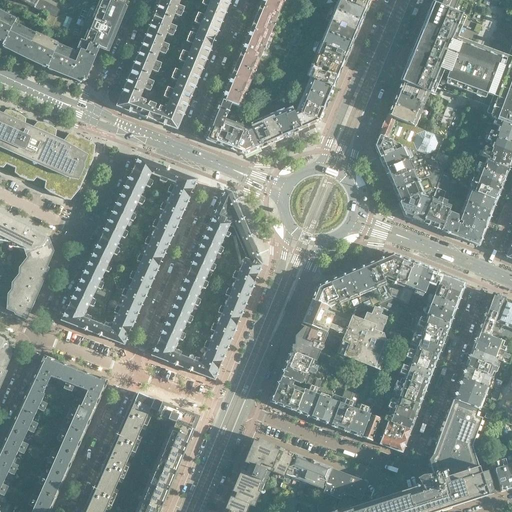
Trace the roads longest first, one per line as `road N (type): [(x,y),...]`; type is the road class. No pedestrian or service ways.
road 1 (residential): [(131,373),(219,164)]
road 2 (residential): [(487,270),(411,475)]
road 3 (tertiary): [(349,183),(357,140),(413,0)]
road 4 (tertiary): [(288,226),(224,408)]
road 5 (tertiary): [(391,0),(317,169)]
road 6 (tertiary): [(246,409),(320,243)]
road 7 (unclassified): [(411,475),(246,409)]
road 8 (residential): [(244,0),(184,150)]
road 9 (residential): [(69,511),(131,373)]
